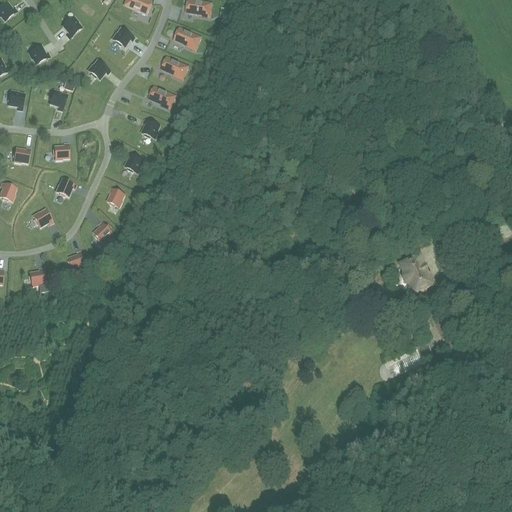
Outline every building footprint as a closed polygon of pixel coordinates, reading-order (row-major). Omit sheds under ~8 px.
[(127,0),(125,6),(146,15),(151,5),(140,0),(127,0)] [(188,2),(186,14),(199,16),(199,18),(209,19),(211,6),(188,2)] [(0,7),(0,18),(4,24),(18,13),(15,10),(13,11),(7,4),(3,7),(3,6),(0,7)] [(74,18),(70,22),(69,21),(65,24),(66,25),(62,28),(69,36),(67,37),(69,41),(82,30),(78,24),(74,19),(75,19),(74,18)] [(134,39),(121,30),(117,36),(116,36),(113,42),(117,45),(116,46),(120,48),(121,47),(125,50),(130,41),(132,43),(134,39)] [(179,30),(174,41),(187,47),(186,48),(195,52),(200,40),(179,30)] [(32,51),(33,52),(28,55),(28,56),(29,55),(32,61),(36,67),(51,59),(48,55),(46,56),(42,48),(37,50),(37,49),(32,51)] [(182,82),(188,69),(167,60),(162,71),(174,76),(173,78),(182,82)] [(110,73),(97,63),(93,68),(92,67),(88,73),(93,76),(92,78),(95,80),(96,79),(100,82),(106,74),(108,76),(110,73)] [(191,73),(189,79),(195,82),(198,76),(191,73)] [(175,98),(154,89),(149,100),(161,105),(160,107),(169,111),(175,98)] [(22,112),(25,96),(18,95),(18,94),(11,92),(10,98),(9,98),(8,103),(9,103),(8,108),(18,109),(18,112),(22,112)] [(62,112),(67,97),(61,95),(61,94),(54,92),(53,97),(51,97),(50,101),(51,101),(50,106),(59,109),(59,111),(62,112)] [(179,106),(176,113),(183,116),(185,109),(179,106)] [(155,141),(158,135),(157,134),(159,127),(145,121),(144,125),(146,126),(142,135),(145,137),(145,138),(150,140),(151,139),(155,141)] [(69,161),(68,145),(64,145),(64,148),(54,149),(55,152),(53,153),(54,158),(55,158),(55,163),(62,162),(62,161),(69,161)] [(28,166),(30,150),(26,149),(26,152),(16,150),(16,154),(14,154),(13,159),(15,159),(14,164),(21,165),(28,166)] [(138,175),(141,169),(140,169),(143,163),(129,156),(127,159),(129,160),(125,169),(128,171),(128,172),(133,175),(134,173),(138,175)] [(75,191),(76,187),(62,181),(59,187),(58,187),(56,194),(60,196),(60,197),(64,199),(65,198),(68,199),(72,190),(75,191)] [(12,204),(15,197),(14,197),(17,190),(2,185),(0,189),(3,190),(0,197),(0,198),(3,200),(3,201),(7,203),(8,202),(12,204)] [(120,210),(123,203),(122,203),(125,197),(111,190),(109,194),(111,195),(107,203),(111,205),(110,206),(115,209),(115,207),(120,210)] [(53,225),(45,211),(39,215),(39,214),(33,218),(35,222),(34,223),(37,227),(38,226),(40,230),(48,225),(50,227),(53,225)] [(100,228),(94,235),(96,238),(95,239),(99,243),(100,242),(103,245),(108,251),(115,245),(109,238),(113,235),(102,223),(99,226),(100,228)] [(80,270),(86,267),(81,253),(77,254),(78,256),(69,260),(70,263),(69,264),(70,269),(72,268),(73,273),(80,271),(80,270)] [(434,287),(420,258),(402,267),(406,276),(405,276),(405,280),(407,284),(410,286),(411,286),(415,296),(434,287)] [(84,282),(96,277),(91,267),(80,271),(84,282)] [(46,285),(43,270),(39,271),(39,273),(30,275),(31,279),(29,279),(30,284),(31,284),(32,289),(39,287),(46,285)] [(403,300),(412,296),(407,283),(404,284),(407,292),(401,295),(403,300)] [(442,342),(453,337),(440,310),(430,315),(442,342)] [(402,341),(418,334),(413,325),(408,328),(410,332),(399,336),(402,341)] [(404,348),(411,345),(412,346),(421,341),(418,334),(402,341),(404,348)] [(425,368),(436,363),(427,344),(416,349),(425,368)] [(475,371),(471,363),(476,361),(470,349),(443,363),(449,374),(464,367),(468,374),(475,371)]
